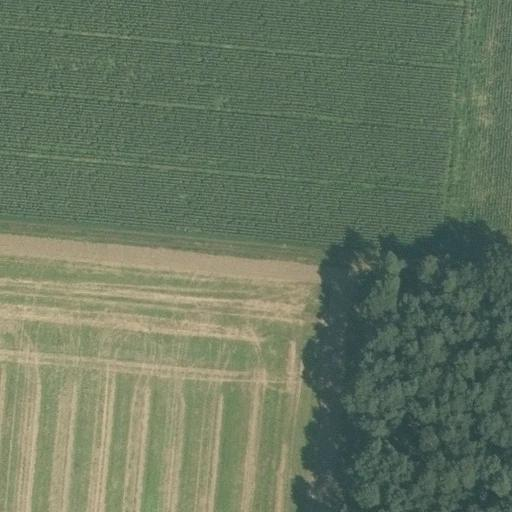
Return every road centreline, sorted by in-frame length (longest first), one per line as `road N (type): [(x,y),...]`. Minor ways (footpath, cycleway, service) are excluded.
road 1 (track): [(0,225),(511,277)]
road 2 (track): [(370,259),(350,511)]
